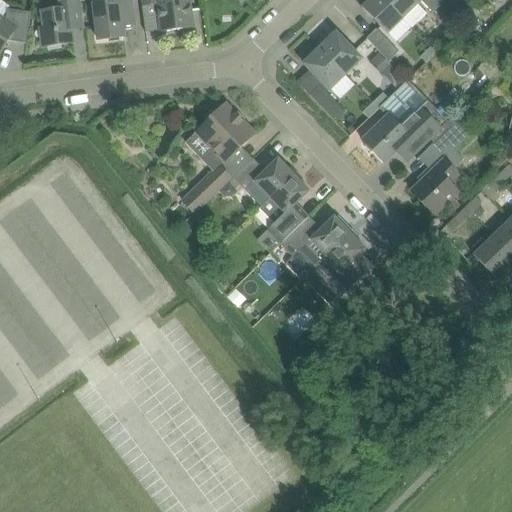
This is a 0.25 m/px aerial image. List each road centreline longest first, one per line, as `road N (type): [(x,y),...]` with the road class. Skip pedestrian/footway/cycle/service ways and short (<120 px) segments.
road 1 (residential): [(246,65),(471,304),(511,303)]
road 2 (residential): [(246,65),(0,98)]
